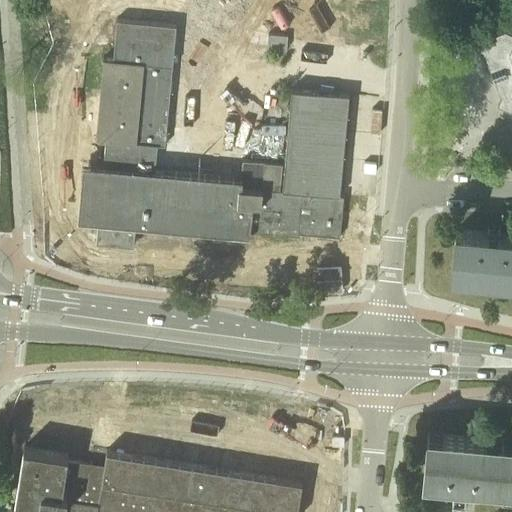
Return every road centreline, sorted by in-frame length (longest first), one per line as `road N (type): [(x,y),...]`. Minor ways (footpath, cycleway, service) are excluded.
road 1 (secondary): [(385,342),(0,298)]
road 2 (secondary): [(0,325),(383,369)]
road 3 (residential): [(401,190),(409,0)]
road 4 (residential): [(385,342),(401,190)]
road 5 (residential): [(372,511),(383,369)]
road 6 (secondary): [(383,369),(511,371)]
road 7 (secondary): [(511,355),(385,342)]
